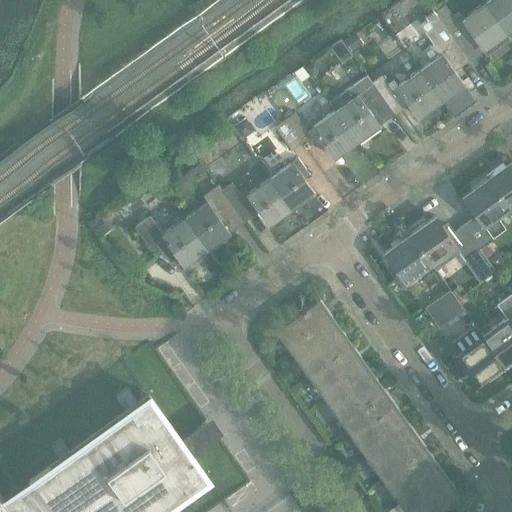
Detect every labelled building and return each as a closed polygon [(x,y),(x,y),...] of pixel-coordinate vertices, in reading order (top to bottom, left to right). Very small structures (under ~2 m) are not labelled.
[(511,0),(487,0),(485,2),(507,33),(511,30),(511,0)] [(445,5),(435,12),(463,52),(467,57),(482,46),(493,60),(511,46),(511,39),(507,33),(485,2),(463,18),(459,12),(453,17),(445,5)] [(419,70),(442,101),(464,85),(455,71),(461,67),(455,59),(463,52),(435,12),(416,25),(433,49),(420,58),(426,65),(419,70)] [(382,75),(372,82),(390,106),(399,99),(404,107),(410,103),(419,117),(442,101),(419,70),(393,89),(382,75)] [(335,110),(357,141),(379,125),(374,117),(390,106),(372,82),(362,89),(363,91),(335,110)] [(295,112),(285,120),(302,143),(311,136),(320,148),(325,144),(335,157),(357,141),(335,110),(308,130),(295,112)] [(252,120),(241,126),(250,142),(261,136),(252,120)] [(302,143),(285,120),(275,127),(292,150),(302,143)] [(270,178),(292,209),(314,193),(305,179),(311,175),(298,157),(270,178)] [(511,160),(488,178),(509,208),(511,205),(511,160)] [(223,189),(240,214),(249,207),(254,215),(260,211),(270,224),(292,209),(270,178),(242,197),(232,183),(223,189)] [(463,225),(481,249),(496,239),(493,235),(504,227),(497,217),(509,208),(488,178),(464,196),(473,208),(468,211),(474,218),(463,225)] [(206,203),(185,218),(207,249),(230,233),(224,225),(240,214),(223,189),(219,185),(202,197),(206,203)] [(207,249),(185,218),(164,233),(151,216),(135,227),(151,250),(161,244),(177,266),(183,262),(185,265),(207,249)] [(410,234),(431,264),(455,247),(465,261),(481,249),(463,225),(453,232),(449,226),(444,229),(435,216),(410,234)] [(431,264),(410,234),(385,252),(394,265),(390,268),(405,289),(410,285),(407,281),(431,264)] [(425,307),(432,317),(456,299),(449,289),(425,307)] [(511,293),(497,304),(507,318),(482,336),(503,364),(511,358),(511,293)] [(456,299),(432,317),(439,327),(464,310),(456,299)] [(280,328),(412,511),(437,511),(457,498),(316,302),(280,328)] [(503,364),(482,336),(459,353),(456,349),(451,352),(466,373),(469,370),(479,383),(503,364)] [(155,511),(207,475),(150,395),(30,480),(52,511),(45,511),(38,502),(25,511),(11,511),(0,496),(0,511),(155,511)] [(213,414),(196,426),(208,443),(225,431),(213,414)]
